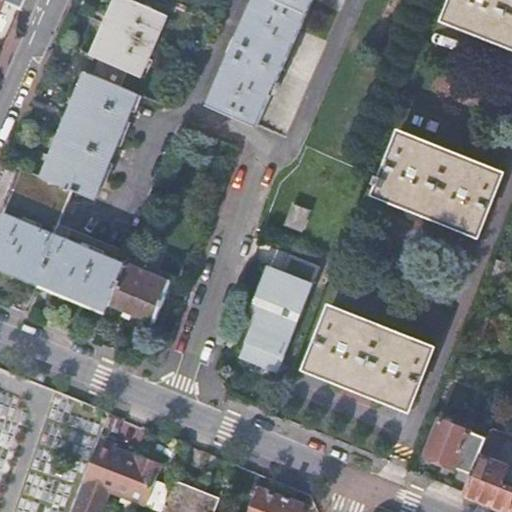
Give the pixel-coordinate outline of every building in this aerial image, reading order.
[(0,230),(0,265),(109,310),(111,305),(127,264),(56,235),(74,192),(95,200),(139,95),(122,88),(129,73),(140,77),(168,15),(157,10),(161,0),(127,0),(83,99),(50,180),(24,170),(0,230)] [(23,0),(0,0),(0,2),(1,0),(19,8),(23,0)] [(259,126),(314,0),(257,0),(212,105),(259,126)] [(511,0),(453,0),(445,22),(511,46),(511,0)] [(375,184),(380,186),(376,196),(481,235),(505,172),(401,133),(383,178),(378,176),(375,184)] [(295,206),(287,225),(303,231),(311,213),(295,206)] [(261,311),(243,359),(278,373),(313,286),(311,285),(317,270),(290,259),(284,274),(270,269),(254,308),(261,311)] [(508,264),(497,260),(489,280),(500,284),(508,264)] [(174,282),(127,263),(127,264),(111,305),(157,324),(174,282)] [(492,310),(478,305),(467,333),(480,338),(492,310)] [(436,348),(332,308),(307,370),(411,410),(436,348)] [(428,454),(474,474),(488,439),(443,419),(428,454)] [(505,426),(495,423),(493,428),(503,431),(505,426)] [(474,474),(466,493),(511,511),(511,485),(503,483),(509,468),(510,466),(496,461),(508,433),(503,431),(493,428),(488,439),(474,474)] [(82,480),(69,511),(100,511),(109,491),(128,498),(145,456),(137,453),(136,458),(115,450),(117,446),(99,438),(82,480)] [(145,456),(128,498),(145,505),(161,463),(145,456)] [(511,485),(511,468),(509,468),(503,483),(511,485)] [(207,483),(176,472),(160,511),(213,511),(219,499),(203,493),(207,483)] [(251,511),(301,511),(305,503),(261,486),(251,511)]
